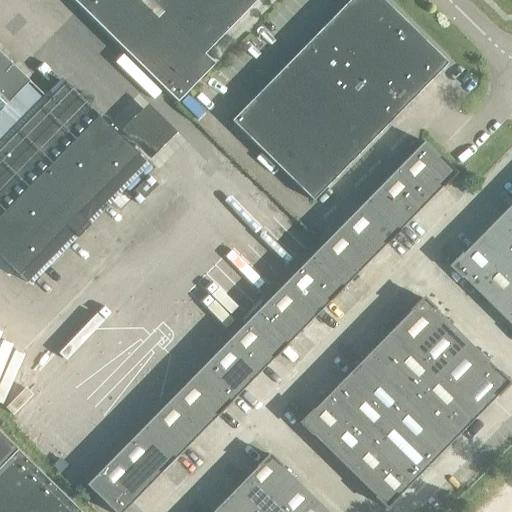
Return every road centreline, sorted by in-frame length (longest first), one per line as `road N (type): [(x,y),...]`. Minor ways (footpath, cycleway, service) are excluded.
road 1 (unknown): [(324,210),(412,126),(427,125),(459,150)]
road 2 (unknown): [(324,0),(211,125)]
